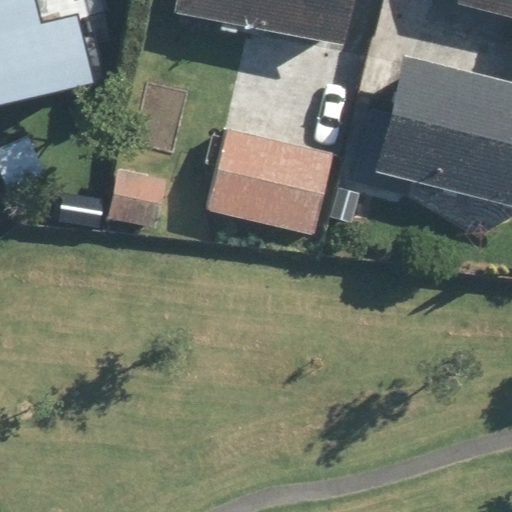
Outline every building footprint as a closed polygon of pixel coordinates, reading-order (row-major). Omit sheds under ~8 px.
[(0,0),(0,102),(94,79),(76,8),(38,18),(33,0),(0,0)] [(176,0),(176,6),(223,12),(222,20),(347,37),(351,0),(176,0)] [(511,0),(455,0),(456,1),(511,15),(511,58),(506,81),(389,51),(359,167),(511,206),(511,0)] [(189,12),(138,7),(130,86),(180,92),(189,12)] [(336,150),(223,126),(205,211),(318,235),(336,150)] [(26,128),(0,138),(0,178),(6,192),(46,176),(26,128)] [(168,172),(108,169),(105,221),(166,224),(168,172)]
